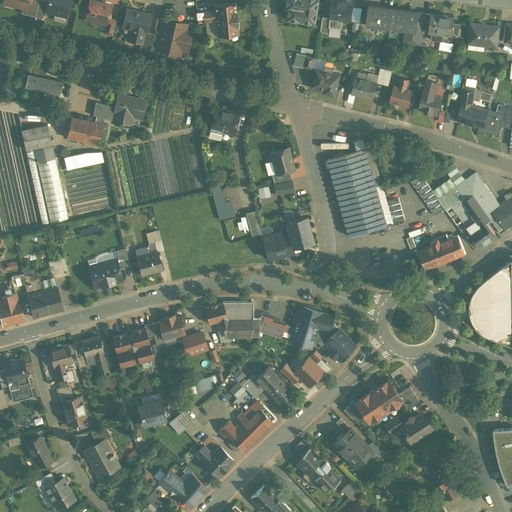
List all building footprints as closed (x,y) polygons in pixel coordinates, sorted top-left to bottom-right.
[(3,0),(3,2),(22,7),(28,9),(30,0),(3,0)] [(30,0),(28,9),(22,7),(21,13),(34,16),(38,0),(30,0)] [(47,1),(44,0),(38,0),(34,16),(44,18),(46,10),(45,10),(47,1)] [(69,0),(47,0),(47,1),(45,10),(46,10),(65,15),(69,0)] [(110,4),(92,0),(89,0),(85,18),(86,18),(87,20),(92,21),(93,20),(105,23),(106,23),(107,17),(110,4)] [(287,0),(286,8),(289,8),(287,19),(316,23),(318,0),(287,0)] [(353,3),(332,1),(330,18),(329,27),(330,27),(341,28),(342,19),(351,20),(353,3)] [(235,2),(214,4),(215,10),(216,20),(217,36),(238,34),(237,25),(238,25),(236,11),(235,2)] [(393,8),(369,5),(367,24),(370,25),(378,26),(390,27),(391,21),(393,8)] [(150,14),(126,8),(122,26),(131,28),(128,39),(141,42),(144,32),(145,32),(145,31),(150,14)] [(410,10),(393,8),(391,21),(399,21),(398,27),(405,28),(408,29),(410,10)] [(215,10),(196,12),(197,21),(216,20),(215,10)] [(418,11),(410,10),(408,29),(416,30),(418,12),(418,11)] [(425,13),(418,12),(416,30),(423,31),(425,13)] [(455,16),(432,13),(429,31),(452,35),(455,16)] [(116,19),(107,17),(106,23),(105,23),(103,32),(112,35),(116,19)] [(330,18),(323,17),(320,32),(329,33),(330,27),(329,27),(330,18)] [(187,23),(167,18),(165,26),(162,25),(158,42),(161,42),(160,50),(179,54),(180,49),(187,51),(192,30),(185,28),(187,23)] [(498,26),(469,23),(468,41),(477,42),(477,44),(496,46),(498,26)] [(408,29),(405,28),(403,42),(421,46),(423,31),(416,30),(408,29)] [(154,33),(145,31),(145,32),(144,32),(141,42),(139,48),(149,51),(154,33)] [(314,57),(307,56),(304,67),(312,68),(314,57)] [(48,64),(32,61),(29,73),(45,76),(48,64)] [(258,63),(251,70),(256,75),(263,68),(258,63)] [(324,71),(317,69),(312,86),(325,89),(324,92),(334,95),(340,75),(332,73),(324,71)] [(29,73),(27,72),(24,86),(59,93),(62,80),(45,76),(29,73)] [(367,79),(356,76),(351,93),(373,98),(379,75),(369,72),(367,79)] [(408,80),(400,77),(398,86),(406,89),(408,80)] [(437,83),(419,78),(418,86),(424,88),(424,91),(434,94),(437,83)] [(398,86),(394,85),(390,101),(408,106),(412,91),(406,89),(398,86)] [(491,94),(480,91),(481,89),(475,88),(475,91),(474,97),(490,101),(491,94)] [(470,90),(462,89),(460,102),(462,103),(472,106),(474,97),(475,91),(470,90)] [(434,94),(424,91),(419,109),(437,114),(442,97),(434,94)] [(146,99),(117,93),(115,106),(95,101),(93,115),(112,119),(112,120),(131,124),(133,116),(141,118),(146,99)] [(472,106),(462,103),(457,119),(479,126),(480,126),(484,109),(472,106)] [(511,107),(505,106),(503,113),(504,114),(502,123),(511,125),(511,107)] [(238,113),(215,108),(211,127),(220,129),(221,131),(232,134),(234,132),(238,113)] [(503,113),(485,108),(484,109),(480,126),(479,126),(478,129),(498,135),(502,123),(504,114),(503,113)] [(446,111),(441,110),(438,121),(444,122),(446,111)] [(102,123),(71,116),(66,137),(98,144),(102,123)] [(47,124),(21,129),(26,149),(32,148),(51,144),(47,124)] [(178,139),(188,188),(206,184),(196,135),(178,139)] [(51,144),(32,148),(36,164),(37,164),(55,158),(51,144)] [(371,146),(327,158),(349,235),(394,222),(371,146)] [(288,147),(270,152),(271,154),(270,155),(271,159),(273,160),(276,172),(276,173),(289,170),(294,168),(288,147)] [(32,148),(26,149),(30,170),(37,168),(36,164),(32,148)] [(85,152),(64,157),(67,168),(103,161),(101,151),(85,152)] [(55,158),(37,164),(50,222),(68,218),(55,158)] [(48,222),(37,168),(30,170),(42,223),(48,222)] [(289,170),(276,173),(276,172),(271,173),(274,183),(291,179),(289,170)] [(499,203),(476,170),(463,179),(473,193),(487,213),(499,203)] [(463,179),(456,184),(451,177),(433,191),(449,214),(452,211),(453,211),(473,193),(463,179)] [(219,184),(211,186),(213,193),(221,191),(219,184)] [(276,184),(250,190),(254,210),(255,210),(257,220),(283,214),(276,184)] [(213,193),(220,220),(234,217),(230,200),(225,201),(222,191),(221,191),(213,193)] [(487,213),(473,193),(453,211),(452,211),(449,214),(457,225),(463,221),(471,232),(487,221),(490,218),(487,213)] [(511,194),(499,203),(487,213),(490,218),(500,232),(511,224),(511,194)] [(261,236),(257,220),(255,210),(254,210),(245,212),(252,234),(252,235),(254,234),(255,235),(261,254),(266,253),(261,236)] [(306,216),(286,221),(289,233),(293,246),(313,241),(306,216)] [(471,232),(470,233),(480,248),(497,236),(487,221),(471,232)] [(97,227),(80,230),(82,235),(98,232),(97,227)] [(159,229),(146,233),(149,242),(161,239),(159,229)] [(281,231),(261,236),(266,253),(267,258),(286,253),(287,252),(282,235),(281,231)] [(289,233),(282,235),(287,252),(286,253),(287,255),(295,252),(293,246),(289,233)] [(447,234),(438,237),(438,238),(439,238),(440,242),(448,238),(447,234)] [(448,238),(440,242),(439,238),(438,238),(435,239),(444,261),(466,253),(458,235),(448,238)] [(412,236),(407,238),(411,248),(416,246),(412,236)] [(435,239),(431,240),(433,244),(419,250),(427,268),(444,261),(435,239)] [(125,247),(113,250),(115,258),(116,258),(118,268),(130,265),(125,247)] [(158,250),(136,256),(141,273),(163,267),(158,250)] [(64,257),(56,259),(61,275),(69,273),(64,257)] [(115,258),(89,265),(88,259),(87,260),(95,287),(122,279),(118,268),(116,258),(115,258)] [(511,258),(510,260),(484,280),(481,283),(476,289),(472,296),(470,303),(470,310),(472,318),(476,325),(481,331),(488,335),(511,344),(511,258)] [(56,259),(48,261),(53,278),(61,275),(56,259)] [(37,272),(23,275),(25,285),(27,294),(28,294),(28,293),(42,289),(37,272)] [(23,273),(11,275),(13,287),(25,285),(23,275),(23,273)] [(42,289),(28,293),(28,294),(33,316),(63,308),(56,285),(42,289)] [(16,291),(9,293),(11,300),(18,298),(16,291)] [(0,302),(0,315),(2,325),(24,319),(18,298),(11,300),(7,301),(0,302)] [(223,302),(217,304),(216,302),(211,304),(212,305),(205,307),(209,324),(221,321),(227,320),(223,302)] [(252,302),(228,302),(223,302),(227,320),(221,321),(225,337),(237,337),(252,336),(252,317),(252,302)] [(319,311),(301,306),(291,340),(310,346),(316,325),(315,325),(319,311)] [(332,315),(319,311),(315,325),(316,325),(319,326),(324,328),(330,334),(336,328),(331,321),(332,315)] [(174,315),(173,314),(163,317),(164,318),(159,320),(159,321),(164,337),(164,338),(184,332),(179,314),(174,315)] [(261,317),(252,317),(252,336),(259,336),(261,317)] [(159,321),(150,323),(154,335),(155,340),(164,337),(159,321)] [(150,323),(144,325),(145,327),(148,336),(154,335),(150,323)] [(324,328),(319,326),(316,338),(322,344),(324,342),(323,340),(330,334),(324,328)] [(145,327),(130,331),(132,336),(128,337),(127,332),(112,336),(120,367),(135,363),(133,356),(137,355),(139,362),(154,358),(148,336),(145,327)] [(353,344),(338,327),(336,328),(330,334),(323,340),(324,342),(331,349),(328,352),(334,358),(336,355),(339,358),(353,344)] [(202,332),(183,338),(188,353),(207,347),(202,332)] [(99,335),(81,340),(85,356),(86,356),(94,353),(97,365),(99,372),(108,370),(103,351),(103,350),(99,335)] [(81,340),(72,342),(79,366),(88,364),(86,356),(85,356),(81,340)] [(67,343),(49,348),(53,366),(54,366),(57,380),(65,378),(69,377),(66,367),(65,363),(72,361),(67,343)] [(318,348),(313,351),(318,359),(323,356),(318,348)] [(322,371),(308,357),(294,371),(308,385),(322,371)] [(32,396),(22,358),(2,363),(4,370),(7,380),(15,378),(17,389),(10,391),(12,401),(32,396)] [(73,365),(66,367),(69,377),(65,378),(67,383),(77,380),(73,365)] [(292,390),(269,365),(256,377),(265,387),(279,402),(292,390)] [(239,368),(233,375),(238,380),(242,377),(245,374),(239,368)] [(233,375),(230,372),(226,377),(241,391),(253,404),(258,409),(262,404),(255,397),(238,380),(233,375)] [(253,373),(245,380),(242,377),(238,380),(255,397),(265,387),(256,377),(253,373)] [(192,392),(214,386),(210,374),(188,381),(192,392)] [(241,391),(226,377),(218,386),(231,400),(232,400),(236,396),(241,391)] [(356,401),(355,401),(361,410),(368,421),(401,400),(402,399),(398,393),(388,379),(356,401)] [(70,384),(56,388),(58,395),(72,391),(70,384)] [(409,386),(398,393),(402,399),(401,400),(407,409),(419,401),(409,386)] [(72,391),(58,395),(60,401),(63,401),(63,400),(73,397),(72,391)] [(73,397),(63,400),(63,401),(68,423),(86,418),(80,395),(73,397)] [(215,397),(210,401),(214,406),(219,402),(215,397)] [(161,399),(138,405),(144,424),(166,418),(161,399)] [(355,399),(349,403),(350,405),(343,409),(352,419),(358,415),(357,413),(361,410),(355,401),(356,401),(355,399)] [(252,415),(245,422),(243,420),(238,425),(240,427),(237,429),(230,436),(243,449),(276,418),(263,404),(262,404),(258,409),(252,415)] [(253,404),(247,410),(252,415),(258,409),(253,404)] [(183,411),(172,420),(176,426),(188,417),(183,411)] [(420,413),(414,417),(411,415),(407,418),(407,421),(403,424),(400,426),(400,427),(404,432),(402,434),(402,436),(405,441),(408,442),(410,441),(432,427),(426,417),(424,418),(420,413)] [(397,415),(384,424),(390,433),(400,427),(400,426),(403,424),(397,415)] [(350,427),(340,417),(336,421),(345,431),(350,427)] [(237,429),(226,418),(219,426),(221,428),(219,430),(228,438),(230,436),(237,429)] [(107,427),(91,431),(97,442),(104,438),(111,435),(107,427)] [(345,431),(334,442),(347,455),(363,440),(350,427),(345,431)] [(511,427),(493,428),(495,440),(497,452),(500,463),(503,474),(508,485),(511,482),(511,427)] [(222,444),(213,434),(209,438),(218,448),(220,446),(222,444)] [(20,435),(7,438),(9,446),(22,443),(20,435)] [(53,459),(40,435),(25,443),(34,458),(37,457),(41,464),(38,466),(39,467),(53,459)] [(97,442),(85,448),(99,475),(115,467),(110,456),(115,454),(113,452),(111,453),(104,438),(97,442)] [(302,439),(295,447),(298,450),(305,442),(302,439)] [(363,440),(347,455),(356,465),(359,465),(362,462),(362,459),(372,449),(368,445),(363,440)] [(383,452),(373,441),(368,445),(372,449),(378,456),(383,452)] [(212,454),(204,445),(196,453),(204,462),(212,454)] [(212,454),(204,462),(218,475),(233,460),(220,446),(218,448),(212,454)] [(321,458),(309,446),(301,453),(303,455),(297,461),(306,471),(303,475),(309,480),(317,486),(319,484),(324,490),(330,484),(332,486),(340,478),(328,466),(330,465),(325,461),(323,463),(320,459),(321,458)] [(458,460),(435,473),(444,489),(444,490),(443,491),(448,500),(460,494),(455,485),(468,478),(458,460)] [(159,480),(159,481),(170,490),(170,491),(173,488),(175,490),(175,489),(182,481),(169,469),(159,480)] [(182,481),(175,489),(175,490),(174,492),(190,506),(206,487),(189,473),(182,481)] [(56,509),(77,499),(65,476),(44,486),(56,509)] [(170,490),(159,481),(159,480),(156,477),(151,483),(155,487),(165,496),(170,490)] [(351,480),(342,489),(349,496),(358,487),(351,480)] [(467,483),(458,488),(461,493),(470,488),(467,483)] [(264,485),(252,497),(265,511),(271,506),(277,499),(277,498),(264,485)] [(165,496),(155,487),(145,498),(159,510),(167,502),(169,499),(165,496)] [(438,495),(428,502),(421,506),(423,510),(441,500),(438,495)] [(279,496),(277,498),(277,499),(271,506),(277,511),(283,511),(289,507),(279,496)] [(447,511),(441,500),(423,510),(423,511),(447,511)] [(159,510),(157,511),(154,511),(149,507),(144,511),(178,511),(167,502),(159,510)] [(366,511),(358,503),(348,511),(366,511)]
